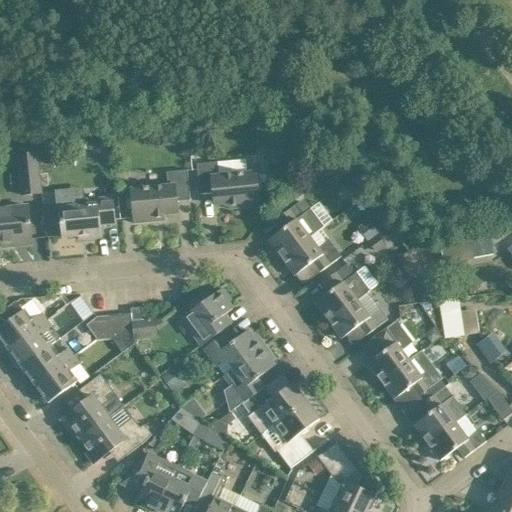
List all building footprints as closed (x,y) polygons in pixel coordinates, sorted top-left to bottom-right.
[(208,147),(206,125),(189,126),(191,148),(208,147)] [(187,129),(173,130),(175,146),(188,145),(187,129)] [(37,141),(40,170),(54,169),(51,140),(37,141)] [(39,170),(40,170),(37,141),(16,143),(21,195),(41,193),(39,170)] [(323,177),(335,162),(319,150),(307,164),(323,177)] [(245,159),(217,162),(197,164),(197,175),(199,194),(212,193),(214,205),(240,203),(241,208),(259,206),(257,186),(256,172),(247,173),(245,159)] [(190,201),(188,181),(187,170),(166,172),(168,185),(130,189),(134,223),(152,222),(151,216),(178,214),(177,202),(190,201)] [(286,191),(276,204),(281,210),(293,200),(286,191)] [(59,207),(60,212),(56,212),(57,222),(60,221),(62,238),(87,235),(87,239),(100,237),(99,225),(115,224),(113,204),(112,198),(84,200),(85,205),(59,207)] [(281,258),(320,229),(324,226),(304,199),(278,218),(285,228),(268,240),(281,258)] [(32,244),(30,224),(28,206),(0,209),(0,242),(12,242),(13,246),(32,244)] [(378,232),(379,231),(371,221),(371,222),(369,219),(358,228),(368,242),(379,233),(378,232)] [(320,229),(281,258),(295,276),(312,263),(319,273),(341,257),(320,229)] [(442,250),(444,263),(492,255),(489,237),(451,244),(452,248),(442,250)] [(315,303),(328,321),(356,300),(358,300),(370,291),(356,273),(354,274),(347,264),(325,280),(332,290),(315,303)] [(192,311),(182,318),(192,333),(202,346),(221,331),(232,323),(225,314),(232,309),(229,304),(232,302),(221,289),(206,300),(205,301),(200,294),(186,304),(192,311)] [(80,297),(72,304),(81,316),(89,309),(80,297)] [(356,300),(328,321),(341,339),(359,326),(366,336),(388,319),(381,310),(371,317),(358,300),(356,300)] [(0,345),(5,352),(47,321),(41,313),(32,320),(24,310),(23,311),(15,301),(0,313),(7,323),(0,327),(0,345)] [(131,314),(132,321),(143,319),(142,308),(130,309),(131,314)] [(441,315),(445,338),(479,334),(475,311),(460,313),(460,312),(441,315)] [(121,334),(109,335),(102,335),(97,339),(98,341),(121,340),(128,350),(134,345),(134,340),(133,340),(132,321),(131,314),(119,315),(121,334)] [(107,316),(109,335),(121,334),(119,315),(107,316)] [(86,325),(97,339),(102,335),(109,335),(107,316),(97,317),(86,325)] [(133,340),(134,340),(156,338),(155,320),(143,321),(143,319),(132,321),(133,340)] [(367,364),(381,382),(410,360),(402,350),(413,342),(396,320),(374,337),(385,351),(367,364)] [(53,328),(47,321),(5,352),(13,363),(16,361),(21,368),(51,346),(44,336),(53,328)] [(429,332),(428,339),(432,345),(442,338),(435,328),(429,332)] [(216,368),(223,377),(264,346),(254,333),(252,335),(248,330),(230,344),(223,335),(203,350),(216,368)] [(51,346),(21,368),(34,385),(74,356),(68,348),(58,355),(51,346)] [(264,346),(223,377),(243,404),(263,389),(257,379),(274,366),(271,361),(274,359),(264,346)] [(74,356),(34,385),(48,404),(78,381),(70,371),(80,364),(74,356)] [(410,360),(381,382),(394,400),(411,387),(421,400),(443,383),(433,371),(423,378),(410,360)] [(471,365),(460,372),(466,378),(472,380),(478,375),(471,365)] [(172,369),(161,378),(173,394),(184,385),(172,369)] [(71,428),(80,440),(124,407),(100,375),(78,391),(86,401),(60,420),(68,430),(71,428)] [(413,426),(427,443),(466,414),(443,383),(421,400),(431,413),(413,426)] [(262,435),(273,426),(306,402),(292,384),(273,398),(265,387),(263,389),(243,404),(251,415),(249,417),(262,435)] [(487,399),(491,404),(503,420),(511,413),(511,410),(497,391),(487,399)] [(273,426),(287,444),(279,450),(293,467),(316,450),(302,432),(319,420),(306,402),(273,426)] [(171,420),(194,436),(201,422),(182,408),(171,420)] [(228,435),(229,425),(236,420),(231,413),(210,429),(224,438),(228,435)] [(114,414),(80,440),(89,451),(85,454),(93,464),(118,446),(126,456),(145,442),(152,435),(144,425),(130,436),(114,414)] [(466,414),(427,443),(440,461),(457,448),(464,458),(486,442),(479,431),(477,433),(464,416),(466,415),(466,414)] [(208,427),(201,422),(194,436),(188,448),(192,450),(199,436),(203,438),(208,427)] [(155,439),(149,446),(158,450),(162,443),(155,439)] [(317,457),(325,467),(344,452),(336,443),(320,455),(317,457)] [(140,506),(152,511),(155,511),(171,479),(178,466),(149,452),(122,484),(140,492),(136,500),(142,503),(140,506)] [(344,452),(325,467),(331,476),(350,461),(344,452)] [(317,457),(308,464),(316,474),(325,467),(317,457)] [(342,485),(334,501),(356,511),(369,511),(377,497),(357,487),(362,477),(350,461),(331,476),(337,483),(342,485)] [(171,479),(155,511),(179,511),(186,499),(196,504),(208,481),(178,466),(171,479)] [(227,481),(211,473),(208,481),(196,504),(195,507),(203,511),(232,511),(237,504),(220,495),(227,481)] [(498,495),(511,501),(511,477),(508,475),(498,495)] [(511,511),(511,501),(498,495),(489,511),(511,511)] [(315,511),(356,511),(334,501),(328,511),(318,507),(315,511)]
